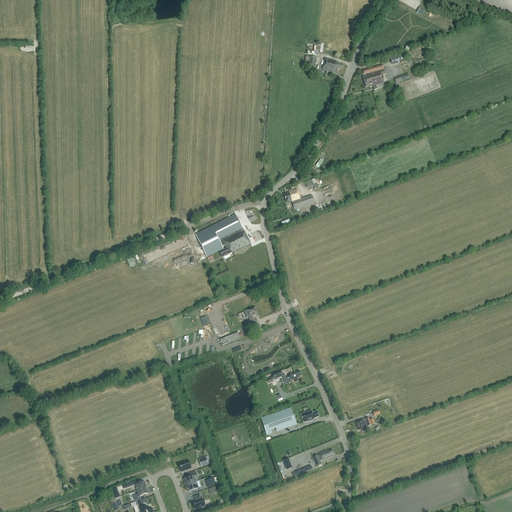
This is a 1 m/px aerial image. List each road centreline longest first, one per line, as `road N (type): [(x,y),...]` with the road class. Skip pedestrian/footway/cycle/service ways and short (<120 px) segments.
road 1 (unclassified): [(344,511),(350,473),(342,435),(287,315),(262,216),(266,198),(318,141),(363,34),(388,0)]
road 2 (track): [(0,296),(240,206),(263,206)]
road 3 (track): [(290,323),(219,349),(212,339),(167,355)]
